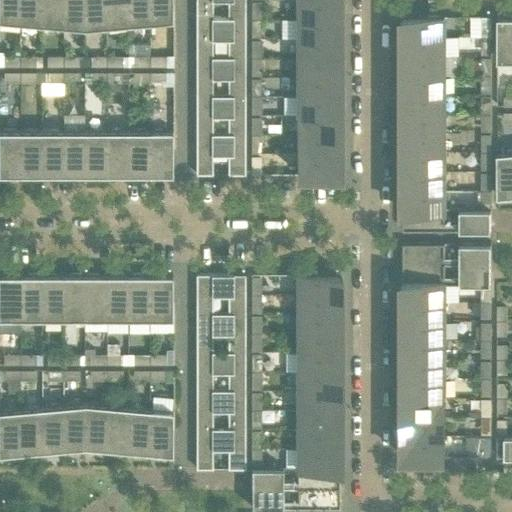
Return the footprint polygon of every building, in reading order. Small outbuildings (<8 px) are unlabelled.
[(0,0),(0,19),(20,21),(20,0),(0,0)] [(20,0),(20,21),(42,23),(41,0),(20,0)] [(41,0),(42,23),(63,25),(63,0),(41,0)] [(63,0),(63,25),(85,27),(84,0),(63,0)] [(84,0),(85,27),(106,25),(106,0),(84,0)] [(128,0),(106,0),(106,25),(128,23),(128,0)] [(149,0),(128,0),(128,23),(150,21),(149,0)] [(172,0),(149,0),(150,21),(174,19),(174,4),(172,4),(172,0)] [(195,0),(196,18),(245,18),(245,0),(195,0)] [(297,0),(297,18),(341,18),(341,16),(340,16),(339,0),(297,0)] [(251,4),(251,18),(261,18),(261,4),(251,4)] [(401,15),(401,36),(445,36),(445,15),(403,15),(401,15)] [(497,59),(511,59),(511,17),(511,15),(497,15),(497,59)] [(196,18),(196,57),(245,57),(245,18),(196,18)] [(261,18),(251,18),(251,33),(261,33),(261,18)] [(297,18),(297,38),(341,38),(341,35),(340,35),(340,19),(341,19),(341,18),(297,18)] [(481,21),(481,36),(491,36),(491,21),(481,21)] [(401,36),(401,55),(445,55),(445,36),(401,36)] [(491,36),(481,36),(481,50),(491,50),(491,36)] [(297,38),(297,57),(341,57),(341,54),(340,54),(340,38),(341,38),(297,38)] [(251,43),(251,57),(261,57),(261,43),(251,43)] [(20,65),(20,55),(7,55),(7,65),(20,65)] [(33,55),(20,55),(20,65),(33,65),(33,55)] [(50,65),(63,65),(63,55),(50,55),(50,65)] [(63,55),(63,65),(76,65),(76,55),(63,55)] [(94,65),(106,65),(106,55),(94,55),(94,65)] [(106,55),(106,65),(119,65),(119,55),(106,55)] [(150,65),(150,55),(137,55),(137,65),(150,65)] [(162,55),(150,55),(150,65),(162,65),(162,55)] [(401,55),(401,74),(445,74),(445,55),(401,55)] [(196,57),(196,95),(245,95),(245,57),(196,57)] [(261,57),(251,57),(251,71),(261,71),(261,57)] [(297,57),(297,76),(341,76),(341,73),(340,73),(340,58),(341,58),(341,57),(297,57)] [(481,60),(481,74),(491,74),(491,60),(481,60)] [(7,81),(20,81),(20,71),(7,71),(7,81)] [(20,71),(20,81),(33,81),(33,71),(20,71)] [(63,81),(63,71),(50,71),(50,81),(63,81)] [(76,71),(63,71),(63,81),(76,81),(76,71)] [(106,81),(106,71),(94,71),(94,81),(106,81)] [(119,71),(106,71),(106,81),(119,81),(119,71)] [(150,81),(150,71),(137,71),(137,81),(150,81)] [(162,71),(150,71),(150,81),(162,81),(162,71)] [(401,74),(401,94),(445,93),(445,74),(401,74)] [(491,74),(481,74),(481,89),(491,89),(491,74)] [(297,76),(297,95),(341,95),(341,93),(340,93),(340,77),(341,77),(341,76),(297,76)] [(251,81),(251,95),(261,95),(261,81),(251,81)] [(401,94),(401,113),(445,113),(445,93),(401,94)] [(196,95),(196,134),(245,134),(245,95),(196,95)] [(261,95),(251,95),(251,110),(261,110),(261,95)] [(297,95),(297,115),(341,115),(341,112),(340,112),(340,96),(341,96),(341,95),(297,95)] [(481,98),(481,113),(491,113),(491,98),(481,98)] [(401,113),(401,132),(445,132),(445,113),(401,113)] [(491,113),(481,113),(481,127),(491,127),(491,113)] [(297,115),(297,134),(341,134),(341,131),(340,131),(340,115),(341,115),(297,115)] [(251,119),(251,134),(261,134),(261,119),(251,119)] [(20,171),(20,129),(0,129),(0,173),(12,173),(12,171),(20,171)] [(42,129),(20,129),(20,171),(29,171),(29,173),(42,173),(42,129)] [(63,129),(42,129),(42,173),(55,173),(55,171),(63,171),(63,129)] [(85,129),(63,129),(63,171),(72,171),(72,173),(85,173),(85,129)] [(106,129),(85,129),(85,173),(98,173),(98,171),(106,171),(106,129)] [(128,129),(106,129),(106,171),(115,171),(115,173),(128,173),(128,129)] [(150,129),(128,129),(128,173),(141,173),(141,171),(150,171),(150,129)] [(174,129),(150,129),(150,171),(158,171),(158,173),(172,173),(172,145),(174,145),(174,129)] [(401,132),(401,151),(445,151),(445,132),(401,132)] [(245,134),(196,134),(196,173),(213,173),(213,154),(228,154),(228,173),(245,173),(245,134)] [(261,134),(251,134),(251,148),(261,148),(261,134)] [(297,134),(297,153),(341,153),(341,150),(340,150),(340,134),(341,134),(297,134)] [(481,137),(481,151),(491,151),(491,137),(481,137)] [(511,194),(511,150),(497,151),(497,195),(511,194)] [(401,151),(401,170),(445,170),(445,151),(401,151)] [(491,151),(481,151),(481,165),(491,165),(491,151)] [(341,153),(297,153),(297,173),(340,173),(340,154),(341,154),(341,153)] [(261,159),(251,159),(251,173),(261,173),(261,159)] [(401,170),(401,190),(445,190),(445,170),(401,170)] [(481,175),(481,189),(491,189),(491,175),(481,175)] [(491,189),(481,189),(481,204),(491,204),(491,189)] [(401,190),(401,209),(445,209),(445,190),(401,190)] [(445,209),(401,209),(401,210),(403,210),(403,229),(491,229),(491,207),(460,207),(460,222),(445,222),(445,209)] [(403,242),(403,262),(491,262),(491,242),(460,242),(460,257),(445,257),(445,242),(403,242)] [(403,262),(403,280),(403,283),(445,283),(491,283),(491,262),(403,262)] [(0,317),(20,317),(20,275),(11,275),(11,273),(0,273),(0,317)] [(20,317),(42,317),(42,273),(28,273),(28,276),(20,275),(20,317)] [(42,317),(63,317),(63,276),(55,275),(55,273),(42,273),(42,317)] [(63,317),(85,317),(85,273),(72,273),(72,276),(63,276),(63,317)] [(85,317),(106,317),(106,276),(98,276),(98,273),(85,273),(85,317)] [(106,317),(128,317),(128,273),(115,273),(115,276),(106,276),(106,317)] [(128,317),(150,317),(150,276),(141,276),(141,273),(128,273),(128,317)] [(150,276),(150,317),(173,317),(173,302),(172,302),(172,273),(158,273),(158,276),(150,276)] [(196,273),(196,313),(245,313),(245,273),(196,273)] [(297,273),(297,294),(341,294),(341,291),(339,291),(339,273),(297,273)] [(251,279),(251,294),(261,294),(261,279),(251,279)] [(401,280),(401,301),(445,301),(445,283),(403,283),(403,280),(401,280)] [(481,286),(481,301),(491,301),(491,286),(481,286)] [(261,294),(251,294),(251,308),(261,308),(261,294)] [(297,294),(297,313),(341,313),(341,310),(339,310),(339,295),(341,295),(341,294),(297,294)] [(401,301),(401,320),(445,320),(445,301),(401,301)] [(491,301),(481,301),(481,315),(491,315),(491,301)] [(497,308),(497,320),(507,320),(507,308),(497,308)] [(196,313),(196,351),(245,351),(245,313),(196,313)] [(297,313),(297,332),(341,332),(341,330),(339,330),(339,314),(341,314),(341,313),(297,313)] [(251,318),(251,332),(261,332),(261,318),(251,318)] [(401,320),(401,339),(445,339),(445,320),(401,320)] [(507,320),(497,320),(497,331),(507,331),(507,320)] [(481,325),(481,339),(491,339),(491,325),(481,325)] [(64,342),(75,341),(75,329),(64,329),(64,342)] [(261,332),(251,332),(251,347),(261,346),(261,332)] [(297,332),(297,351),(341,351),(341,349),(339,349),(339,333),(341,333),(341,332),(297,332)] [(401,339),(401,358),(445,358),(445,339),(401,339)] [(491,339),(481,339),(481,353),(491,353),(491,339)] [(106,363),(119,364),(119,343),(107,343),(106,353),(106,363)] [(497,347),(497,358),(507,358),(507,347),(497,347)] [(196,351),(196,390),(245,390),(245,351),(196,351)] [(297,351),(297,371),(341,371),(341,368),(339,368),(339,352),(341,352),(341,351),(297,351)] [(20,363),(20,353),(7,353),(7,363),(20,363)] [(33,353),(20,353),(20,363),(33,363),(33,353)] [(50,363),(63,363),(63,353),(51,353),(50,363)] [(63,353),(63,363),(76,363),(76,353),(63,353)] [(94,363),(106,363),(106,353),(94,353),(94,363)] [(137,363),(150,364),(150,353),(137,353),(137,363)] [(150,353),(150,364),(162,363),(162,354),(150,353)] [(251,356),(251,371),(261,371),(261,356),(251,356)] [(401,358),(401,377),(445,377),(445,358),(401,358)] [(507,358),(497,358),(497,370),(507,370),(507,358)] [(481,363),(481,377),(491,377),(491,363),(481,363)] [(20,379),(20,369),(7,369),(7,379),(20,379)] [(33,369),(20,369),(20,379),(33,379),(33,369)] [(63,379),(63,369),(50,369),(50,379),(63,379)] [(76,369),(63,369),(63,379),(76,379),(76,369)] [(94,379),(106,379),(106,369),(94,369),(94,379)] [(106,369),(106,379),(119,379),(119,369),(106,369)] [(150,379),(150,369),(137,369),(137,379),(150,379)] [(162,369),(150,369),(150,379),(162,379),(162,369)] [(261,371),(251,371),(251,385),(261,385),(261,371)] [(297,371),(297,390),(341,390),(341,387),(339,387),(339,372),(341,371),(297,371)] [(401,377),(401,397),(445,397),(445,377),(401,377)] [(491,377),(481,377),(481,392),(491,392),(491,377)] [(497,385),(497,397),(507,397),(507,385),(497,385)] [(196,390),(196,428),(245,428),(245,390),(196,390)] [(297,390),(297,409),(341,409),(341,407),(339,407),(339,391),(341,391),(341,390),(297,390)] [(251,395),(251,409),(261,409),(261,395),(251,395)] [(401,397),(401,416),(445,416),(445,397),(401,397)] [(507,397),(497,397),(497,408),(507,408),(507,397)] [(63,448),(85,446),(85,401),(63,403),(63,448)] [(85,446),(106,448),(106,403),(85,401),(85,446)] [(481,401),(481,416),(491,416),(491,401),(481,401)] [(42,449),(63,448),(63,403),(42,405),(42,449)] [(106,448),(128,449),(128,405),(106,403),(106,448)] [(20,451),(42,449),(42,405),(20,407),(20,451)] [(128,449),(150,451),(150,407),(128,405),(128,449)] [(0,453),(20,451),(20,407),(0,409),(0,453)] [(150,407),(150,451),(172,453),(173,425),(174,425),(174,409),(150,407)] [(261,409),(251,409),(251,423),(261,423),(261,409)] [(297,409),(297,428),(341,428),(341,426),(339,426),(339,410),(341,410),(341,409),(297,409)] [(401,416),(401,435),(445,435),(445,416),(401,416)] [(491,416),(481,416),(481,430),(491,430),(491,416)] [(507,422),(497,422),(497,434),(507,434),(507,422)] [(245,428),(196,428),(196,468),(211,468),(211,449),(228,449),(228,468),(245,468),(245,428)] [(297,428),(297,447),(341,447),(341,445),(339,445),(339,429),(341,429),(341,428),(297,428)] [(251,433),(251,447),(261,447),(261,433),(251,433)] [(511,455),(511,433),(507,434),(497,434),(497,455),(511,455)] [(445,435),(401,435),(401,456),(403,456),(445,456),(445,435)] [(481,441),(481,456),(491,456),(491,441),(481,441)] [(261,447),(251,447),(251,462),(261,462),(261,447)] [(297,447),(297,467),(339,467),(339,448),(341,448),(341,447),(297,447)] [(251,466),(251,488),(283,488),(297,488),(339,488),(339,467),(297,467),(297,481),(283,481),(283,466),(251,466)] [(283,488),(251,488),(251,507),(339,507),(339,488),(297,488),(297,500),(283,500),(283,488)]
